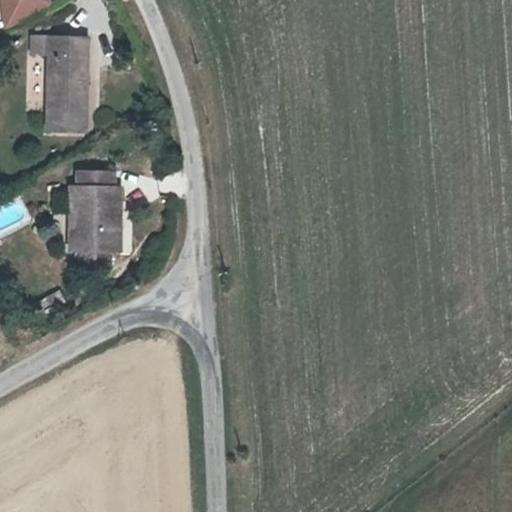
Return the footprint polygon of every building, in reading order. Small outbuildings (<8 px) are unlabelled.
[(22,0),(24,14),(47,0),(22,0)] [(57,41),(71,43),(72,23),(57,23),(57,41)] [(111,23),(72,23),(71,43),(69,114),(109,114),(111,23)] [(97,238),(110,238),(140,237),(148,237),(148,170),(139,169),(139,155),(108,156),(108,171),(96,171),(97,238)] [(140,237),(110,238),(109,252),(138,253),(140,237)]
